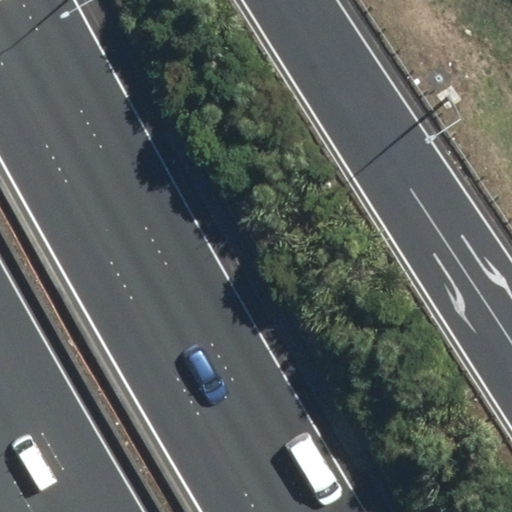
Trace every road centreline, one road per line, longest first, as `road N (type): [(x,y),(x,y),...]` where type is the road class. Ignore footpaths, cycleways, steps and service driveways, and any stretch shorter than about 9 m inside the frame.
road 1 (motorway): [(0,54),(118,277),(260,511)]
road 2 (motorway): [(303,0),(511,341)]
road 3 (motorway): [(93,511),(0,347)]
